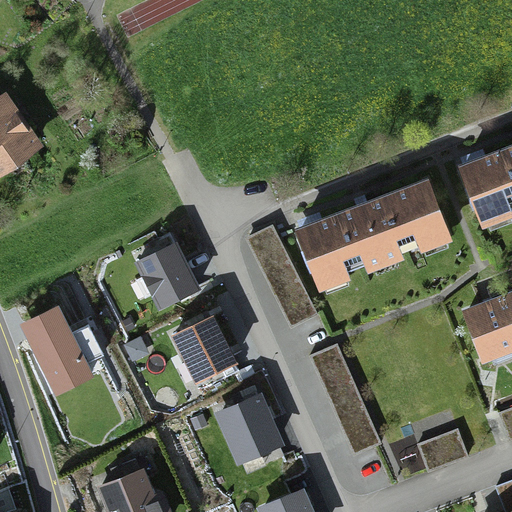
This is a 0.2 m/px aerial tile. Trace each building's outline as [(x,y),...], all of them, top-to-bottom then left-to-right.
[(0,97),(0,179),(42,152),(4,94),(0,97)] [(511,149),(459,169),(474,212),(480,229),(510,219),(503,201),(511,197),(511,149)] [(450,246),(444,228),(428,186),(294,234),(310,277),(316,294),(345,284),(339,266),(359,259),(365,277),(400,265),(393,247),(413,240),(419,257),(450,246)] [(271,231),(246,244),(291,333),(316,321),(271,231)] [(197,284),(175,241),(138,260),(160,303),(197,284)] [(511,297),(503,300),(511,323),(511,297)] [(482,357),(511,346),(511,323),(503,300),(466,314),(482,357)] [(90,371),(58,305),(22,322),(53,388),(90,371)] [(235,357),(212,313),(174,333),(197,377),(235,357)] [(338,350),(311,362),(354,461),(382,450),(338,350)] [(280,440),(259,393),(218,411),(239,458),(280,440)] [(511,436),(511,407),(502,411),(511,437),(511,436)] [(459,436),(419,452),(428,476),(468,461),(459,436)] [(165,511),(148,463),(102,479),(113,511),(165,511)] [(511,511),(511,480),(495,487),(504,511),(511,511)] [(313,511),(302,487),(260,506),(263,511),(313,511)]
